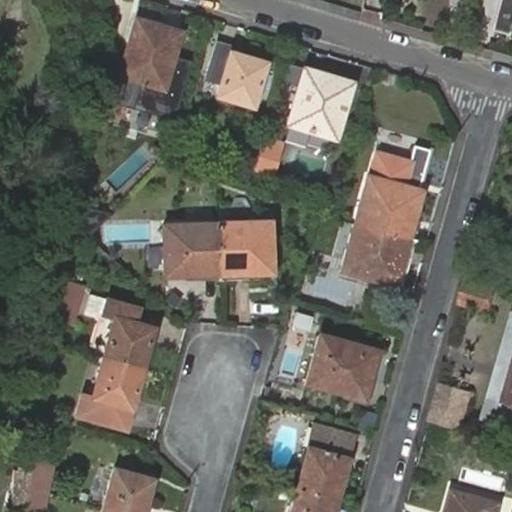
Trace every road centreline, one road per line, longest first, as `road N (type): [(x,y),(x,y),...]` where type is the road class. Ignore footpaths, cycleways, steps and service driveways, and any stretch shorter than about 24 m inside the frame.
road 1 (residential): [(378,511),(497,80)]
road 2 (residential): [(497,80),(232,0)]
